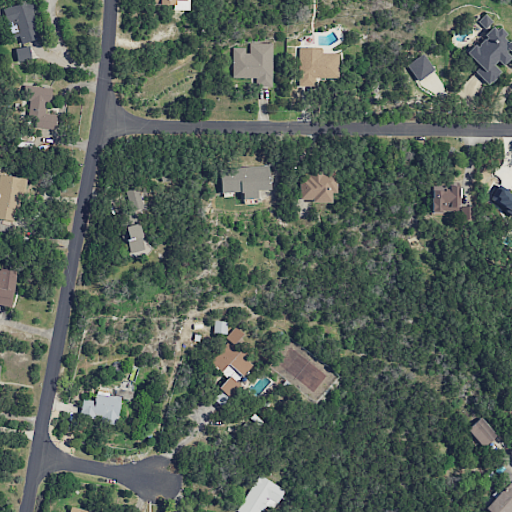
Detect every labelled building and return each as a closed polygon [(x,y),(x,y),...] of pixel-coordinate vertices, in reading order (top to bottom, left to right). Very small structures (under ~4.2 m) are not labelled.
[(152,0),(152,4),(173,5),(173,10),(187,11),(186,0),(152,0)] [(20,43),(39,39),(32,1),(4,7),(10,38),(19,36),(20,43)] [(465,53),(478,67),(474,71),(487,85),(502,71),(499,67),(510,57),(506,53),(511,47),(511,45),(503,36),(504,35),(485,15),(478,21),(488,32),(465,53)] [(271,87),(272,44),(248,43),(248,48),(232,48),(232,78),(255,78),(255,87),(271,87)] [(31,60),(30,47),(15,48),(16,61),(31,60)] [(338,53),(322,53),(322,48),(298,47),(297,86),(313,86),(313,78),(338,78),(338,53)] [(434,70),(422,53),(406,65),(418,81),(434,70)] [(56,114),(44,114),(45,102),(50,102),(51,88),(31,87),(28,128),(55,129),(56,114)] [(268,166),(219,168),(220,193),(241,192),(242,199),(256,199),(256,190),(269,190),(268,166)] [(330,202),(330,191),(337,192),(337,173),(299,172),(299,201),(330,202)] [(0,219),(17,221),(22,178),(0,175),(0,219)] [(430,191),(430,214),(462,214),(462,220),(473,220),(473,207),(458,207),(458,186),(448,186),(448,191),(430,191)] [(489,200),(511,214),(511,191),(510,196),(496,188),(489,200)] [(122,227),(129,254),(144,250),(137,223),(122,227)] [(0,305),(10,307),(16,271),(0,268),(0,305)] [(227,378),(218,388),(227,396),(254,364),(233,346),(243,335),(234,327),(225,338),(228,341),(209,363),(227,378)] [(116,424),(120,397),(96,393),(95,401),(81,399),(78,418),(116,424)] [(466,429),(483,448),(496,435),(480,417),(466,429)] [(487,511),(510,511),(511,510),(511,474),(507,470),(502,475),(509,482),(484,508),(487,511)] [(284,490),(258,475),(236,511),(259,511),(264,505),(273,510),(284,490)]
